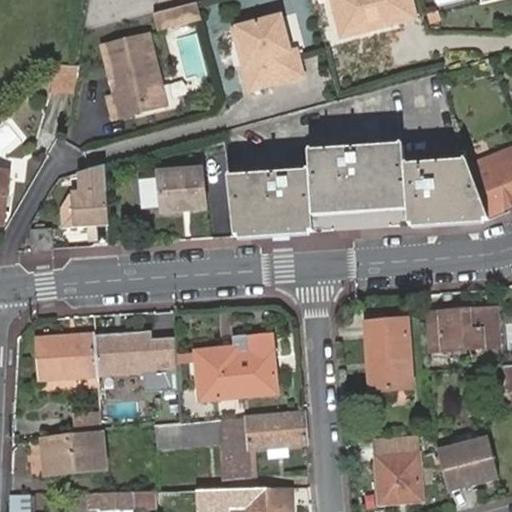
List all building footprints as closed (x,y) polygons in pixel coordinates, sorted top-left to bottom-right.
[(409,0),(329,0),(338,38),(414,20),(409,0)] [(201,17),(197,2),(153,13),(157,28),(201,17)] [(241,65),(248,90),(303,77),(297,51),(289,53),(280,16),(238,27),(247,63),(241,65)] [(232,28),(241,65),(247,63),(238,27),(232,28)] [(148,35),(101,46),(108,76),(112,75),(114,83),(110,84),(113,96),(107,98),(112,118),(165,104),(148,35)] [(50,93),(74,96),(77,72),(53,69),(50,93)] [(399,227),(491,221),(467,159),(394,164),(393,148),(328,152),(328,171),(210,179),(222,239),(303,234),(301,213),(397,206),(399,227)] [(511,151),(474,166),(494,214),(511,207),(511,151)] [(104,223),(100,169),(98,169),(89,172),(75,176),(77,197),(67,197),(56,215),(58,231),(82,230),(82,225),(104,223)] [(0,170),(0,224),(4,225),(13,173),(0,170)] [(198,172),(153,175),(156,216),(200,213),(198,172)] [(26,233),(28,253),(49,251),(47,231),(30,233),(26,233)] [(427,318),(430,356),(491,351),(488,314),(427,318)] [(406,324),(367,326),(371,395),(410,392),(406,324)] [(150,334),(95,337),(97,377),(142,375),(143,395),(179,392),(175,340),(150,341),(150,334)] [(97,377),(95,337),(42,342),(46,380),(97,377)] [(238,350),(196,354),(200,402),(279,395),(273,340),(253,342),(254,356),(239,358),(238,350)] [(251,450),(307,446),(305,414),(230,420),(231,450),(224,451),(226,479),(253,478),(251,450)] [(75,417),(76,433),(103,431),(102,416),(75,417)] [(222,421),(224,449),(224,451),(231,450),(230,420),(222,421)] [(183,424),(159,427),(159,449),(224,449),(222,421),(183,424)] [(76,433),(45,436),(47,475),(108,470),(105,431),(103,431),(76,433)] [(418,505),(414,438),(373,443),(377,507),(418,505)] [(437,447),(450,493),(500,479),(488,438),(455,447),(454,442),(437,447)] [(291,511),(290,488),(194,491),(194,511),(291,511)] [(87,509),(89,510),(134,509),(156,509),(156,491),(87,493),(87,509)] [(13,497),(11,511),(34,511),(45,511),(45,501),(48,500),(47,494),(25,494),(24,497),(13,497)]
